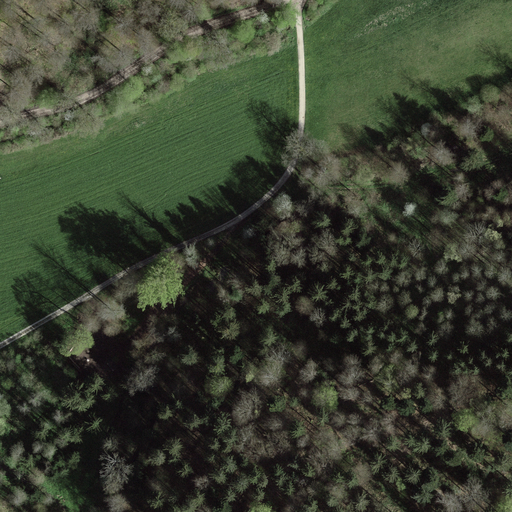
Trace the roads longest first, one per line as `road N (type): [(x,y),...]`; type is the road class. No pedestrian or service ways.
road 1 (track): [(301,0),(301,148),(279,187),(235,222),(0,348)]
road 2 (track): [(279,0),(178,40),(96,93),(0,122)]
